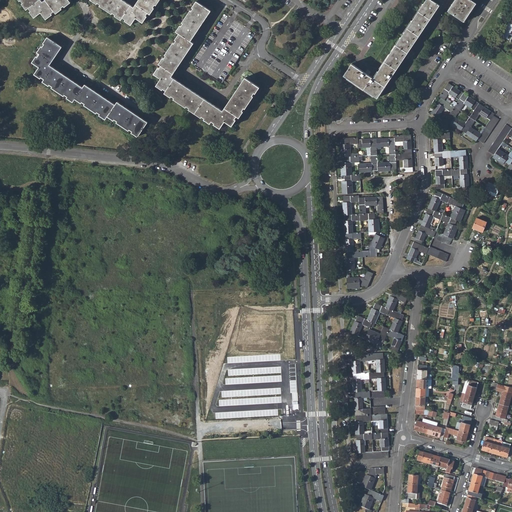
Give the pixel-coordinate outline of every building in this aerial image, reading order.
[(18,0),(20,2),(21,1),(23,4),(22,5),(27,11),(29,9),(31,11),(30,12),(35,18),(41,13),(46,20),(52,16),(51,14),(54,13),(56,15),(70,4),(67,0),(46,0),(43,3),(40,0),(18,0)] [(121,0),(91,0),(97,5),(98,3),(101,5),(100,6),(113,15),(113,14),(116,15),(115,17),(121,21),(123,19),(126,21),(125,21),(131,26),(136,19),(143,24),(148,17),(147,17),(148,14),(150,16),(155,10),(153,9),(156,6),(157,7),(161,0),(139,0),(134,8),(121,0)] [(354,63),(346,75),(379,98),(382,93),(389,82),(441,5),(433,0),(427,0),(423,7),(380,71),(378,74),(375,78),(354,63)] [(473,0),(456,0),(449,10),(465,21),(477,2),(473,0)] [(255,96),(260,90),(245,80),(222,113),(171,78),(193,45),(190,42),(211,12),(196,2),(192,9),(194,10),(192,12),(190,11),(182,24),(183,25),(181,27),(180,26),(176,33),(179,35),(175,41),(176,42),(174,45),(173,44),(164,57),(165,58),(163,60),(162,59),(158,65),(161,67),(159,70),(158,69),(153,75),(160,80),(155,87),(162,91),(163,90),(166,92),(164,94),(171,99),(172,98),(174,100),(173,101),(186,109),(187,108),(189,110),(189,111),(201,119),(201,118),(204,120),(204,122),(210,126),(211,124),(214,126),(213,127),(219,131),(224,124),(231,129),(236,122),(235,121),(237,119),(239,120),(243,114),(242,113),(243,110),(245,111),(253,99),(252,98),(254,95),(255,96)] [(237,62),(255,36),(255,35),(224,14),(191,64),(221,85),(237,62)] [(130,131),(136,135),(146,121),(116,100),(114,104),(86,84),(83,88),(51,66),(63,49),(49,39),(38,54),(40,56),(39,58),(38,57),(33,64),(40,68),(36,74),(42,79),(43,78),(45,80),(44,82),(50,86),(51,85),(53,87),(53,88),(65,96),(66,95),(68,98),(73,102),(76,98),(80,102),(81,100),(84,102),(83,104),(95,112),(96,111),(98,113),(98,114),(104,118),(106,115),(113,119),(113,118),(116,120),(115,121),(128,129),(128,128),(131,130),(130,131)] [(450,121),(449,122),(459,129),(460,128),(465,131),(465,132),(475,139),(475,138),(480,132),(470,125),(478,111),(489,118),(493,111),(494,111),(478,100),(462,90),(446,79),(437,93),(440,94),(429,110),(437,115),(444,104),(450,109),(444,117),(450,121)] [(480,132),(475,138),(482,143),(499,116),(493,111),(489,118),(480,132)] [(498,145),(506,133),(511,125),(505,120),(486,150),(492,154),(498,145)] [(511,124),(511,125),(506,133),(511,136),(511,146),(508,152),(498,145),(492,154),(502,161),(504,159),(510,162),(511,158),(511,124)] [(407,132),(392,133),(392,135),(393,152),(408,151),(407,132)] [(442,138),(449,138),(449,132),(433,132),(433,138),(432,139),(435,188),(445,188),(444,176),(458,175),(459,187),(469,187),(468,174),(467,174),(467,168),(468,168),(467,156),(466,156),(466,149),(450,150),(448,150),(448,148),(443,148),(442,138)] [(343,142),(339,142),(340,154),(344,154),(355,154),(355,145),(354,137),(354,135),(343,136),(343,142)] [(392,135),(373,136),(373,145),(386,144),(386,152),(393,152),(392,135)] [(373,136),(354,137),(355,145),(367,145),(367,153),(374,153),(373,145),(373,136)] [(408,151),(393,152),(393,167),(393,171),(409,170),(408,151)] [(387,160),(374,161),(374,169),(375,171),(387,170),(387,168),(393,167),(393,152),(386,152),(387,160)] [(368,161),(356,162),(356,172),(368,171),(368,169),(374,169),(374,161),(374,153),(367,153),(368,161)] [(344,160),(340,161),(341,173),(345,173),(356,173),(356,172),(356,162),(355,154),(344,154),(344,160)] [(345,179),(342,179),(343,193),(354,192),(353,179),(361,179),(361,172),(345,173),(345,179)] [(489,179),(486,187),(494,191),(498,184),(494,182),(489,179)] [(441,200),(448,203),(451,197),(435,190),(428,208),(436,211),(441,200)] [(344,201),(342,201),(343,214),(345,214),(353,214),(352,201),(359,201),(359,197),(359,195),(344,195),(344,201)] [(369,196),(359,197),(359,201),(360,214),(366,213),(366,208),(366,206),(370,206),(369,196)] [(383,196),(369,196),(370,206),(377,206),(378,213),(384,213),(383,196)] [(450,217),(457,220),(460,221),(466,209),(462,208),(464,203),(451,197),(448,203),(455,206),(450,217)] [(434,217),(440,220),(442,214),(436,211),(428,208),(421,225),(429,228),(434,217)] [(366,213),(360,214),(360,220),(368,220),(368,232),(379,232),(378,219),(375,219),(375,213),(366,213)] [(345,220),(343,220),(344,233),(346,233),(354,232),(353,220),(360,220),(360,214),(353,214),(345,214),(345,220)] [(443,234),(453,239),(458,227),(454,226),(457,220),(450,217),(442,214),(440,220),(448,223),(443,234)] [(477,217),(472,227),(482,231),(486,221),(477,217)] [(434,237),(436,231),(429,228),(421,225),(414,241),(422,245),(427,234),(434,237)] [(436,231),(434,237),(451,244),(453,239),(443,234),(436,231)] [(346,239),(345,239),(345,252),(347,251),(354,251),(354,239),(361,238),(361,232),(354,232),(346,233),(346,239)] [(370,251),(362,251),(362,257),(377,256),(377,248),(381,250),(386,239),(377,234),(371,245),(372,246),(370,251)] [(427,254),(429,248),(422,245),(414,241),(405,261),(413,264),(418,250),(427,254)] [(429,248),(427,254),(446,262),(449,254),(430,246),(429,248)] [(347,258),(345,258),(346,270),(355,270),(355,257),(362,257),(362,251),(354,251),(347,251),(347,258)] [(359,277),(347,278),(347,289),(360,288),(360,284),(367,287),(373,274),(367,271),(364,278),(359,278),(359,277)] [(390,295),(385,307),(391,310),(400,313),(407,296),(393,290),(391,296),(390,295)] [(372,308),(367,319),(372,321),(384,326),(391,310),(385,307),(375,303),(373,309),(372,308)] [(391,310),(384,326),(390,329),(398,332),(402,321),(401,320),(404,315),(400,313),(391,310)] [(355,321),(350,332),(365,338),(372,321),(367,319),(359,316),(356,321),(355,321)] [(372,321),(365,338),(377,343),(378,340),(384,342),(390,329),(384,326),(372,321)] [(384,342),(383,346),(397,352),(404,335),(398,332),(390,329),(384,342)] [(382,353),(367,354),(368,372),(384,371),(384,359),(382,359),(382,353)] [(353,361),(352,361),(352,373),(354,373),(368,372),(367,354),(353,354),(353,361)] [(417,379),(426,379),(427,365),(418,365),(417,379)] [(384,371),(368,372),(369,391),(384,390),(385,390),(385,378),(383,378),(383,372),(384,371)] [(354,379),(353,379),(353,392),(369,391),(368,372),(354,373),(354,379)] [(416,387),(426,388),(426,379),(417,379),(416,387)] [(470,380),(466,393),(474,396),(478,383),(470,380)] [(511,387),(492,382),(490,389),(495,391),(496,390),(503,392),(499,403),(509,406),(511,397),(511,393),(511,387)] [(416,396),(425,396),(426,388),(416,387),(416,396)] [(369,391),(353,392),(354,402),(363,401),(369,405),(369,398),(369,391)] [(462,392),(460,401),(463,402),(462,406),(470,409),(474,396),(466,393),(462,392)] [(416,405),(425,405),(425,396),(416,396),(416,405)] [(363,401),(354,402),(354,415),(356,415),(370,414),(370,407),(369,405),(363,401)] [(492,414),(491,417),(504,421),(509,406),(499,403),(497,409),(497,411),(496,415),(492,414)] [(385,406),(370,407),(370,414),(385,414),(385,406)] [(356,421),(355,421),(355,433),(356,433),(371,432),(370,414),(356,415),(356,421)] [(385,414),(370,414),(371,432),(387,432),(386,414),(385,414)] [(463,416),(459,430),(468,433),(472,418),(463,416)] [(15,442),(18,421),(7,420),(6,426),(8,426),(6,441),(9,441),(8,445),(5,444),(4,457),(1,457),(0,469),(2,469),(2,474),(12,475),(15,442)] [(417,420),(414,430),(427,433),(429,424),(422,422),(417,420)] [(429,424),(427,433),(439,437),(441,431),(442,428),(436,426),(429,424)] [(61,440),(62,431),(45,429),(45,433),(41,432),(41,428),(28,426),(27,438),(33,439),(33,435),(39,436),(39,437),(61,440)] [(454,429),(453,433),(458,434),(456,441),(462,443),(462,441),(465,441),(468,433),(459,430),(454,429)] [(357,439),(356,439),(356,452),(372,451),(371,432),(356,433),(357,439)] [(387,432),(371,432),(372,451),(388,450),(387,432)] [(68,443),(77,444),(78,436),(68,435),(68,443)] [(484,440),(482,449),(490,452),(493,443),(494,439),(486,436),(484,440)] [(80,439),(79,445),(83,445),(82,452),(90,454),(92,441),(80,439)] [(493,443),(490,452),(499,454),(501,445),(502,441),(494,439),(493,443)] [(501,445),(499,454),(511,457),(511,446),(510,446),(509,448),(501,445)] [(356,452),(355,452),(355,459),(388,458),(388,450),(372,451),(356,452)] [(420,452),(418,461),(430,464),(432,456),(420,452)] [(432,456),(430,464),(438,467),(441,458),(432,456)] [(71,475),(82,478),(86,460),(76,458),(75,463),(73,462),(71,475)] [(441,458),(438,467),(446,469),(445,472),(450,474),(451,469),(452,469),(454,462),(441,458)] [(366,475),(361,486),(370,490),(378,494),(384,478),(384,468),(369,469),(369,475),(369,476),(366,475)] [(474,475),(471,483),(480,486),(482,477),(481,477),(477,476),(474,475)] [(409,476),(408,485),(417,485),(418,477),(409,476)] [(445,478),(441,491),(450,493),(454,477),(449,476),(448,480),(445,478)] [(38,486),(59,488),(60,478),(48,477),(48,479),(39,478),(38,486)] [(70,496),(79,497),(81,480),(72,479),(70,496)] [(504,483),(503,486),(508,488),(506,492),(511,493),(511,480),(510,479),(510,480),(506,479),(504,483)] [(33,494),(34,484),(23,483),(23,484),(18,484),(17,492),(33,494)] [(471,483),(468,495),(476,498),(480,486),(471,483)] [(408,485),(407,498),(416,499),(417,485),(408,485)] [(365,495),(360,506),(366,508),(374,511),(377,511),(384,496),(378,494),(370,490),(368,496),(365,495)] [(441,491),(437,503),(446,506),(450,493),(441,491)] [(0,502),(11,503),(12,495),(0,493),(0,502)] [(468,495),(464,507),(473,510),(476,498),(468,495)]
